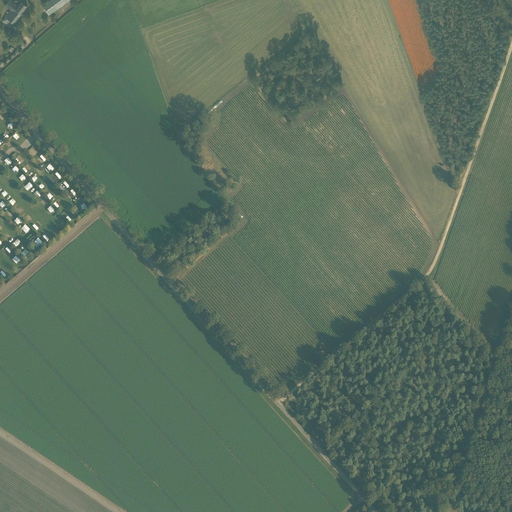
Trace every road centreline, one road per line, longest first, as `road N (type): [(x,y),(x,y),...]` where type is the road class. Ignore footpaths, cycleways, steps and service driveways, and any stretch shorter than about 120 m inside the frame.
road 1 (unclassified): [(380,511),(0,88)]
road 2 (track): [(511,45),(430,271),(281,403)]
